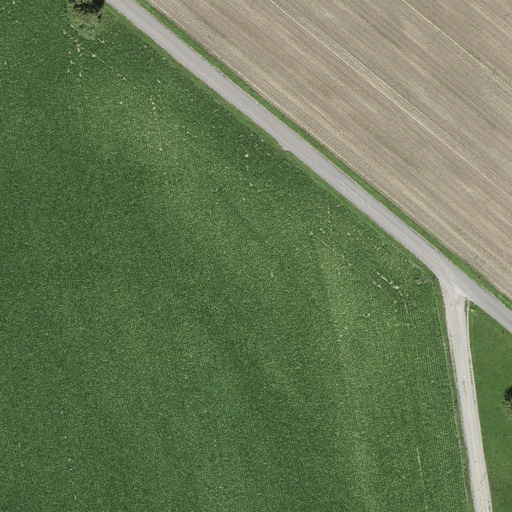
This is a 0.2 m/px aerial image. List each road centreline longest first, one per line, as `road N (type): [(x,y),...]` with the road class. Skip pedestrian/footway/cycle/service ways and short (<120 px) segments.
road 1 (unclassified): [(511,315),(121,0)]
road 2 (track): [(485,511),(455,268)]
